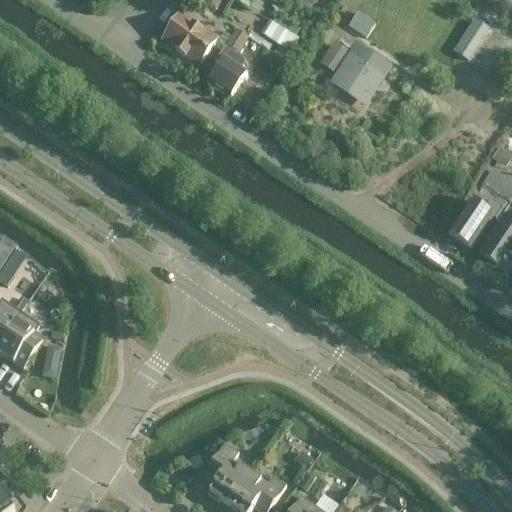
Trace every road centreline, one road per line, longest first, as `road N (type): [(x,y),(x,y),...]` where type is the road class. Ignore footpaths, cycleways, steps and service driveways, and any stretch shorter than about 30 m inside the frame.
road 1 (unclassified): [(511,312),(54,0)]
road 2 (secondary): [(511,497),(440,426),(219,274)]
road 3 (secondary): [(203,298),(444,462),(492,511)]
road 4 (secondary): [(219,274),(0,125)]
road 5 (secondary): [(0,160),(203,298)]
road 6 (residential): [(92,460),(203,298)]
